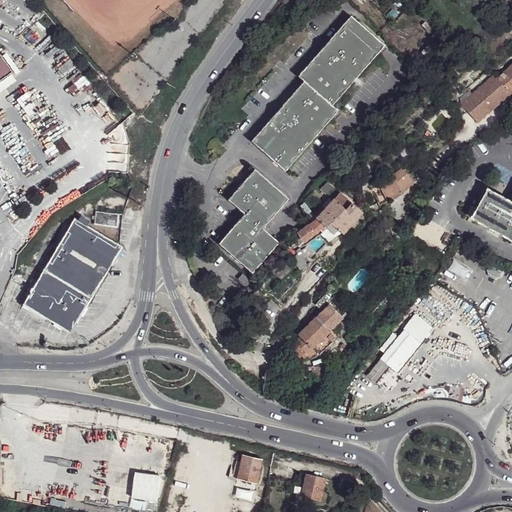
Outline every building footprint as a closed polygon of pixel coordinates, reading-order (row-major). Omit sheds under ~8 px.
[(385,46),(351,17),(298,77),(304,82),(252,143),(285,173),(338,111),(333,107),(385,46)] [(0,77),(12,68),(0,51),(0,77)] [(468,67),(458,55),(452,60),(456,65),(462,72),(468,67)] [(463,73),(462,72),(456,65),(451,68),(459,77),(463,73)] [(511,93),(511,65),(497,79),(511,94),(511,93)] [(478,123),(511,94),(497,79),(494,76),(473,95),(463,104),(462,105),(478,123)] [(470,92),(460,100),(463,104),(473,95),(470,92)] [(419,111),(428,102),(423,97),(415,106),(419,111)] [(404,178),(408,186),(412,182),(401,168),(393,174),(395,178),(399,176),(404,178)] [(289,199),(255,170),(228,201),(245,215),(219,245),(253,275),(280,243),(264,229),(289,199)] [(395,178),(401,192),(408,186),(404,178),(399,176),(395,178)] [(395,178),(381,184),(384,191),(388,199),(402,193),(401,192),(395,178)] [(511,203),(511,205),(487,190),(470,219),(510,243),(511,243),(511,203)] [(374,195),(379,205),(382,204),(389,201),(388,199),(384,191),(374,195)] [(303,229),(297,233),(300,237),(305,244),(316,235),(317,236),(320,231),(323,234),(327,229),(335,235),(338,230),(343,234),(362,212),(340,192),(332,201),(326,208),(317,219),(312,222),(303,229)] [(322,205),(326,208),(332,201),(329,198),(322,205)] [(299,207),(312,222),(317,219),(304,203),(299,207)] [(474,209),(470,205),(466,212),(470,215),(474,209)] [(118,216),(95,213),(95,217),(94,220),(93,225),(116,228),(118,216)] [(76,222),(73,220),(22,307),(69,335),(121,248),(84,226),(87,222),(79,216),(76,222)] [(400,224),(384,223),(383,236),(399,237),(400,224)] [(288,256),(291,259),(297,254),(302,250),(299,247),(288,256)] [(291,259),(290,260),(300,271),(307,264),(297,254),(291,259)] [(452,260),(448,270),(465,276),(469,265),(452,260)] [(251,282),(243,276),(239,280),(247,287),(251,282)] [(388,288),(345,337),(351,343),(393,293),(388,288)] [(330,304),(316,318),(329,331),(343,319),(330,304)] [(292,348),(289,351),(298,360),(302,356),(304,359),(307,356),(309,359),(315,353),(311,349),(329,331),(316,318),(298,335),(297,336),(301,340),(292,348)] [(421,344),(404,330),(367,376),(376,383),(390,367),(398,373),(421,344)] [(336,339),(332,334),(328,338),(332,343),(336,339)] [(320,368),(297,370),(297,371),(297,379),(321,377),(320,368)] [(297,379),(297,371),(270,373),(267,382),(297,379)] [(298,387),(273,390),(274,397),(274,399),(285,398),(299,396),(298,387)] [(261,460),(243,455),(236,480),(255,485),(261,460)] [(325,479),(307,474),(300,496),(319,501),(325,479)]
